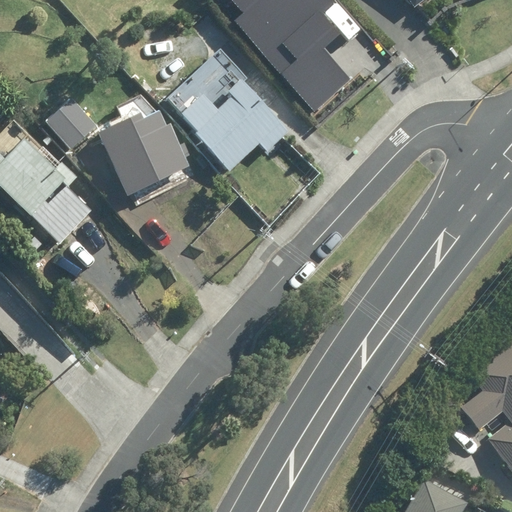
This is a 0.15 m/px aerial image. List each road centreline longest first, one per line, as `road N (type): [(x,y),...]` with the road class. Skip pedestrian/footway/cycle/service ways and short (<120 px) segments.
road 1 (residential): [(96,511),(372,177),(430,126),(449,125)]
road 2 (primary): [(511,159),(327,411),(271,511)]
road 3 (unknown): [(131,418),(0,285)]
road 4 (residential): [(449,125),(445,82),(375,0)]
